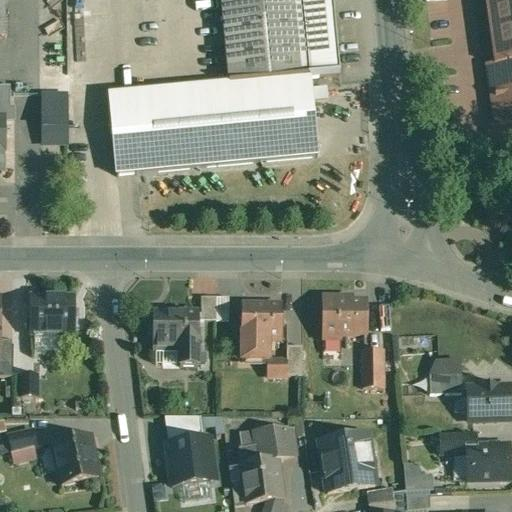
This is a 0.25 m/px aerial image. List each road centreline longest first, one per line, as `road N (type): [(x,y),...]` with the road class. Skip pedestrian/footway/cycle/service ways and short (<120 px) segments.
road 1 (residential): [(103,260),(405,266)]
road 2 (unclassified): [(385,0),(405,266)]
road 3 (residential): [(103,260),(140,511)]
